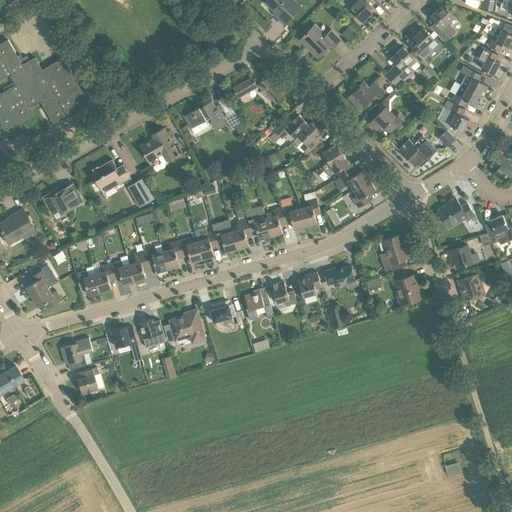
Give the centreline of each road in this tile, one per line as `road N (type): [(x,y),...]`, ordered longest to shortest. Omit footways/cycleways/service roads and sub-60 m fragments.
road 1 (residential): [(23,336),(319,249),(410,195)]
road 2 (residential): [(511,510),(410,195)]
road 3 (residential): [(0,199),(262,43)]
road 4 (residential): [(131,511),(23,336)]
road 5 (residential): [(314,94),(417,0)]
road 6 (residential): [(410,195),(314,94)]
